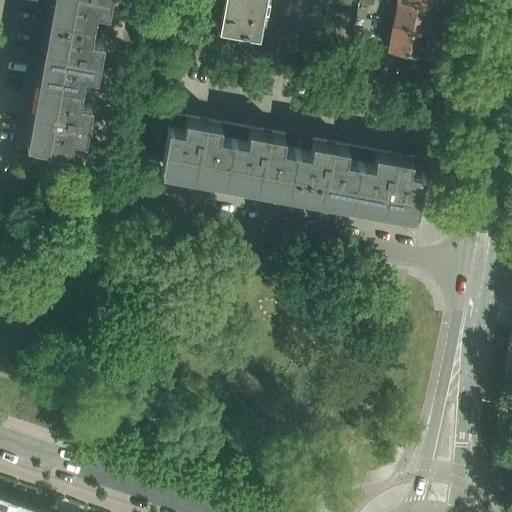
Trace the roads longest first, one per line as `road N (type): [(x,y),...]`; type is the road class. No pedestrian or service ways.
road 1 (residential): [(462,269),(0,180)]
road 2 (residential): [(462,269),(443,388),(404,511)]
road 3 (residential): [(459,511),(488,274)]
road 4 (residential): [(215,511),(0,437)]
road 5 (residential): [(494,90),(279,49)]
road 6 (residential): [(494,90),(462,269)]
road 7 (residential): [(439,134),(268,102)]
road 8 (residential): [(488,274),(511,150)]
